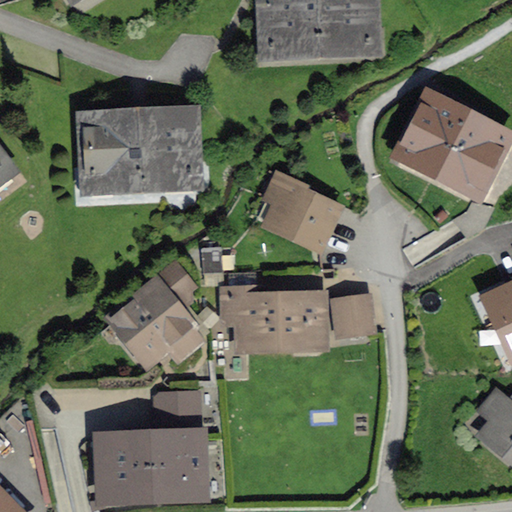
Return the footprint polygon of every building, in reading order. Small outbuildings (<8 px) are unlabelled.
[(370,0),(265,0),(268,52),(372,48),(370,0)] [(474,114),(434,93),(403,153),(477,191),(504,137),(471,120),(474,114)] [(191,117),(86,122),(90,187),(194,182),(191,117)] [(280,176),(269,199),(279,204),(270,223),(319,246),(335,211),(305,197),(308,189),(280,176)] [(176,312),(188,303),(186,288),(188,286),(175,270),(153,287),(155,289),(116,320),(147,359),(168,343),(179,356),(196,342),(185,329),(188,326),(176,312)] [(258,294),(228,295),(229,319),(245,319),(246,344),(279,343),(278,303),(258,304),(258,294)] [(366,300),(337,304),(341,334),(370,330),(366,300)] [(317,302),(278,303),(279,343),(318,342),(317,302)] [(102,439),(104,500),(201,496),(196,395),(158,397),(159,437),(102,439)] [(511,403),(509,407),(496,397),(484,411),(498,422),(488,435),(511,454),(511,403)]
